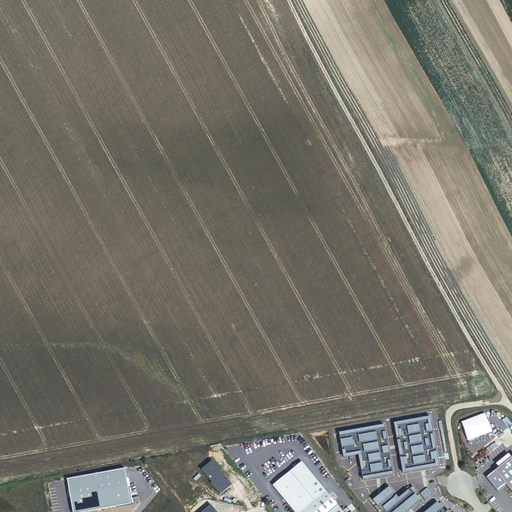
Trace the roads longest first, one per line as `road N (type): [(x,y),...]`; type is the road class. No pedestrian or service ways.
road 1 (track): [(288,0),(498,385),(500,402)]
road 2 (track): [(500,402),(449,412),(458,481)]
